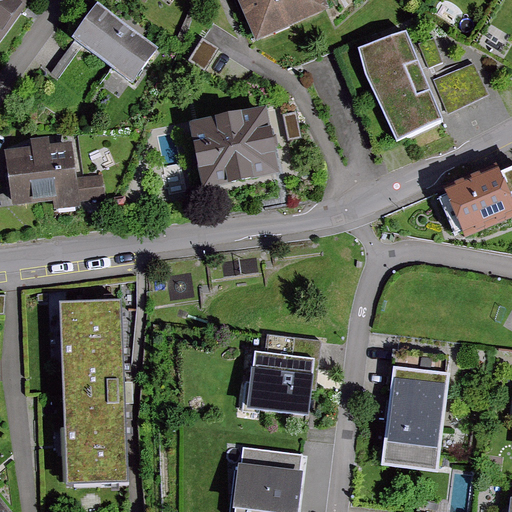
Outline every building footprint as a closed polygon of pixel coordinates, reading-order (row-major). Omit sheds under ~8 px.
[(0,0),(0,46),(33,0),(0,0)] [(334,0),(249,0),(267,40),(339,10),(334,0)] [(163,52),(99,9),(75,45),(139,88),(163,52)] [(384,103),(434,80),(419,38),(374,52),(384,103)] [(479,66),(443,82),(457,113),(492,97),(479,66)] [(453,122),(434,80),(384,103),(403,145),(453,122)] [(254,104),(178,119),(188,194),(268,182),(254,104)] [(75,148),(7,158),(14,208),(82,199),(75,148)] [(511,172),(460,191),(476,238),(511,225),(511,172)] [(111,305),(57,307),(65,488),(119,485),(111,305)] [(320,349),(263,341),(253,414),(310,423),(320,349)] [(465,376),(408,367),(394,465),(448,474),(465,376)] [(306,456),(248,449),(246,469),(303,476),(306,456)] [(246,469),(242,468),(236,511),(302,511),(307,476),(303,476),(246,469)]
